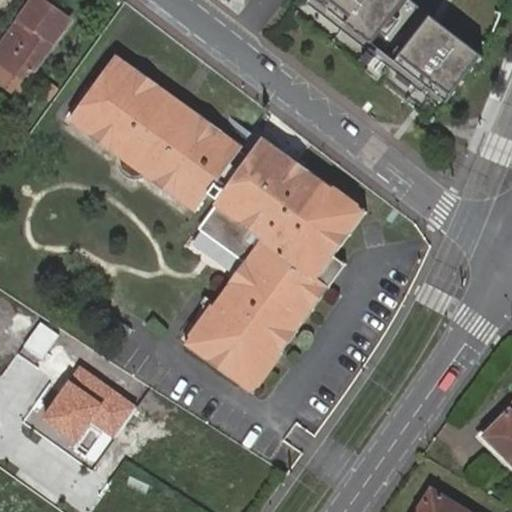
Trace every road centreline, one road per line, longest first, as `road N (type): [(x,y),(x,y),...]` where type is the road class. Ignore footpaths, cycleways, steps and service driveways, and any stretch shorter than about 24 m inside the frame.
road 1 (tertiary): [(508,259),(168,0)]
road 2 (tertiary): [(345,511),(465,344),(508,259)]
